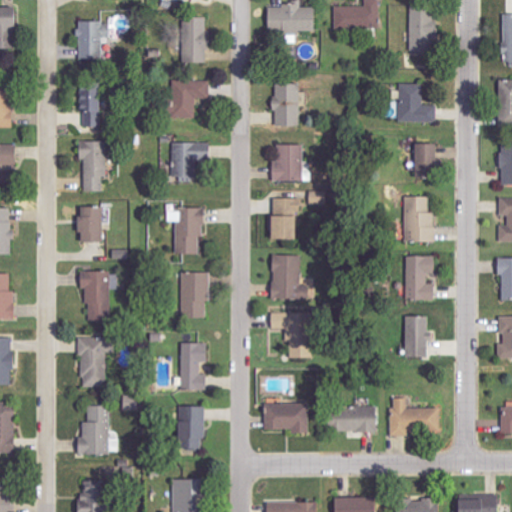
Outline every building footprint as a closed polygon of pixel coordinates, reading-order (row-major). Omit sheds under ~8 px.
[(378,0),(364,0),(364,6),(335,7),(335,29),(379,28),(378,0)] [(314,32),(314,7),(302,7),(302,4),(269,5),(270,33),(314,32)] [(435,7),(410,7),(411,51),(436,51),(435,7)] [(0,49),(16,49),(15,8),(0,8),(0,49)] [(207,18),(184,18),(184,63),(207,63),(207,18)] [(78,60),(104,60),(104,38),(109,38),(109,22),(78,22),(78,60)] [(0,128),(12,128),(13,74),(0,74),(0,128)] [(174,80),(173,103),(170,103),(169,117),(197,118),(197,101),(210,101),(211,82),(174,80)] [(511,126),(511,80),(499,81),(500,127),(511,126)] [(85,127),(100,127),(99,83),(78,84),(79,113),(84,112),(85,127)] [(274,111),(276,111),(276,127),(301,127),(300,84),(273,84),(274,111)] [(425,84),(401,84),(400,123),(437,123),(438,106),(424,106),(425,84)] [(511,185),(511,140),(500,141),(502,186),(511,185)] [(106,178),(105,141),(78,142),(79,161),(84,161),(85,193),(103,193),(103,178),(106,178)] [(173,143),(174,178),(194,178),(193,161),(210,160),(210,142),(173,143)] [(0,144),(0,181),(3,182),(2,167),(19,167),(18,144),(0,144)] [(272,162),(272,181),(302,182),(303,146),(277,145),(277,162),(272,162)] [(434,145),(415,145),(415,177),(434,176),(434,145)] [(406,243),(436,242),(436,212),(430,212),(430,197),(406,197),(406,243)] [(500,242),(511,242),(511,198),(500,198),(500,216),(508,216),(508,225),(501,225),(500,242)] [(269,240),(297,240),(297,199),(275,199),(274,217),(269,217),(269,240)] [(78,243),(101,243),(101,207),(78,207),(78,243)] [(0,255),(11,255),(11,208),(0,208),(0,255)] [(199,254),(199,237),(204,237),(204,210),(169,209),(169,222),(177,222),(177,254),(199,254)] [(113,259),(131,259),(131,250),(113,250),(113,259)] [(307,256),(273,256),(272,298),(306,299),(307,256)] [(408,301),(435,300),(435,284),(428,284),(428,274),(436,274),(436,256),(407,257),(408,301)] [(511,258),(497,259),(498,275),(502,275),(502,301),(511,301),(511,258)] [(88,321),(112,320),(111,290),(120,290),(119,271),(80,273),(80,289),(87,288),(88,321)] [(211,302),(211,272),(183,273),(184,319),(208,319),(207,302),(211,302)] [(13,274),(0,274),(0,319),(14,320),(13,274)] [(289,358),(314,358),(314,340),(300,340),(300,313),(272,313),(272,329),(288,329),(289,358)] [(511,358),(511,316),(500,317),(500,359),(511,358)] [(426,341),(429,341),(430,317),(406,317),(405,358),(426,359),(426,341)] [(0,385),(12,386),(13,338),(0,337),(0,385)] [(108,337),(81,338),(82,387),(109,387),(108,337)] [(183,391),(208,391),(208,375),(201,375),(200,362),(207,362),(207,343),(182,344),(183,391)] [(393,436),(410,436),(409,431),(440,431),(440,408),(408,409),(408,399),(392,399),(393,436)] [(13,402),(0,402),(0,453),(14,454),(13,402)] [(266,431),(292,430),(292,434),(308,434),(307,404),(265,404),(266,431)] [(78,455),(109,456),(110,406),(89,406),(89,423),(83,423),(83,437),(78,437),(78,455)] [(328,406),(328,431),(379,432),(379,407),(328,406)] [(206,449),(205,407),(178,407),(178,440),(180,440),(180,449),(206,449)] [(511,407),(502,407),(502,432),(511,432),(511,407)] [(76,511),(103,511),(97,480),(83,483),(86,499),(75,501),(76,511)] [(196,511),(197,480),(175,480),(173,511),(196,511)] [(0,511),(13,511),(13,505),(2,506),(2,492),(0,492),(0,511)] [(457,501),(456,511),(497,511),(497,494),(480,494),(480,501),(457,501)] [(378,511),(378,497),(334,499),(334,511),(378,511)] [(396,511),(437,511),(437,500),(397,500),(396,511)] [(318,511),(318,503),(268,502),(268,511),(318,511)]
